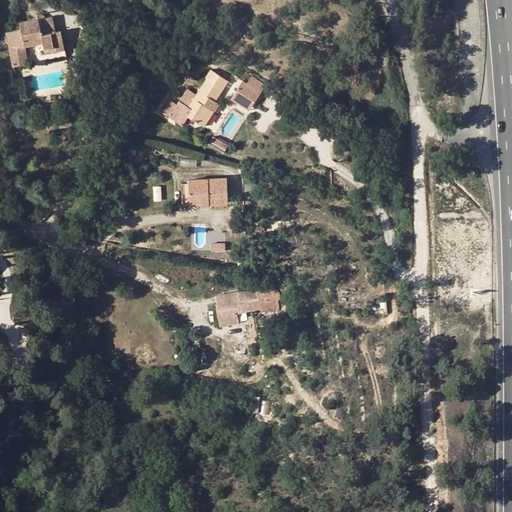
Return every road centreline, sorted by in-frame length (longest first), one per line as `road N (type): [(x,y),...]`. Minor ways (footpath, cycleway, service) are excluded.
road 1 (residential): [(431,511),(417,137),(411,65),(389,0)]
road 2 (motorway): [(499,0),(511,159)]
road 3 (unclassified): [(0,218),(118,266)]
